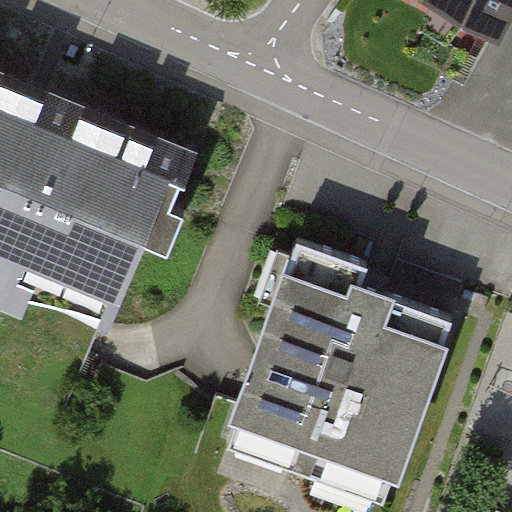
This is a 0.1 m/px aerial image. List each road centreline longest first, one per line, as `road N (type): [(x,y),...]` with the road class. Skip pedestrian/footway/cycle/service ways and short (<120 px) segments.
road 1 (residential): [(511,181),(260,68)]
road 2 (residential): [(260,68),(110,0)]
